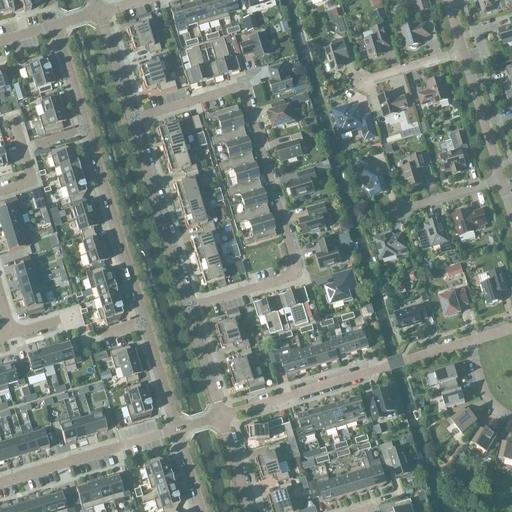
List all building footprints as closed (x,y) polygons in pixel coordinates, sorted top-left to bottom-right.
[(31,11),(30,9),(29,5),(31,2),(37,6),(40,0),(0,0),(0,17),(23,11),(24,13),(31,11)] [(219,21),(212,0),(205,0),(205,1),(202,2),(202,1),(208,24),(219,21)] [(212,0),(219,21),(229,18),(228,14),(223,0),(212,0)] [(223,0),(228,14),(239,11),(235,0),(223,0)] [(425,0),(416,0),(420,12),(428,10),(425,0)] [(479,0),(484,15),(497,11),(497,10),(496,10),(494,3),(505,0),(479,0)] [(208,24),(202,1),(195,3),(195,4),(192,5),(192,4),(191,4),(197,23),(198,27),(208,24)] [(187,26),(197,23),(191,4),(188,5),(188,6),(182,8),(181,7),(187,26)] [(174,11),(171,12),(177,33),(188,30),(187,26),(181,7),(174,10),(174,11)] [(130,37),(131,41),(150,35),(147,25),(153,23),(151,16),(139,20),(140,26),(126,30),(129,38),(130,37)] [(244,19),(248,32),(257,29),(253,16),(244,19)] [(500,34),(498,34),(500,41),(502,41),(503,45),(511,42),(511,18),(510,19),(511,25),(498,30),(500,34)] [(470,36),(483,34),(481,22),(468,24),(470,36)] [(421,45),(420,39),(430,36),(427,24),(416,27),(415,25),(402,29),(408,49),(421,45)] [(383,50),(390,48),(388,41),(384,26),(372,30),(374,38),(357,43),(360,53),(367,51),(370,60),(377,58),(377,56),(385,54),(383,50)] [(243,56),(250,54),(250,53),(253,52),(255,59),(270,54),(269,52),(271,52),(269,44),(267,44),(264,34),(249,39),(250,42),(239,45),(243,56)] [(150,35),(131,41),(132,45),(131,45),(133,53),(147,49),(149,54),(161,51),(159,44),(154,46),(150,35)] [(224,40),(217,42),(223,61),(227,74),(231,73),(232,74),(240,72),(236,57),(234,57),(233,59),(231,59),(229,59),(227,58),(226,57),(226,55),(226,53),(227,52),(225,44),(231,43),(230,38),(224,40)] [(324,50),(324,51),(325,51),(329,64),(325,65),(327,73),(338,70),(338,69),(345,66),(344,66),(343,61),(349,59),(343,39),(331,43),(333,48),(324,50)] [(210,44),(204,46),(206,50),(212,48),(214,56),(216,56),(217,58),(218,60),(218,61),(217,63),(215,64),(214,65),(212,64),(210,64),(214,79),(222,77),(222,76),(227,74),(223,61),(217,42),(210,44)] [(198,48),(192,50),(197,68),(201,82),(206,80),(206,82),(214,79),(210,64),(208,65),(207,67),(205,67),(203,67),(202,66),(201,65),(200,63),(200,61),(202,59),(200,52),(206,50),(204,46),(198,48)] [(185,52),(179,54),(180,58),(186,56),(189,64),(191,64),(192,65),(192,67),(192,69),(191,71),(190,72),(188,72),(186,72),(184,72),(189,87),(197,85),(197,83),(201,82),(197,68),(192,50),(185,51),(185,52)] [(152,64),(138,69),(140,76),(142,76),(143,79),(162,73),(167,72),(164,61),(168,60),(166,54),(162,55),(150,58),(152,64)] [(31,66),(24,68),(28,80),(33,78),(32,78),(52,72),(50,65),(48,66),(47,62),(43,63),(42,57),(30,60),(31,66)] [(272,81),(269,82),(273,96),(292,90),(288,76),(285,77),(281,66),(268,70),(272,81)] [(32,78),(33,78),(36,89),(38,89),(40,95),(52,91),(50,85),(54,84),(52,80),(55,79),(52,72),(32,78)] [(144,83),(142,83),(145,91),(159,87),(161,93),(176,88),(175,81),(171,83),(167,72),(162,73),(143,79),(144,83)] [(0,94),(5,93),(11,91),(6,74),(0,75),(0,94)] [(418,95),(422,106),(433,103),(434,104),(448,100),(442,79),(427,83),(430,91),(418,95)] [(398,100),(395,101),(392,94),(378,98),(384,118),(398,114),(398,112),(408,109),(405,97),(398,99),(398,100)] [(41,105),(44,116),(64,110),(62,104),(60,104),(58,100),(55,101),(53,95),(41,98),(43,104),(41,105)] [(270,114),(268,115),(270,121),(272,121),(274,128),(287,124),(288,126),(296,123),(294,115),(292,116),(289,107),(287,108),(285,101),(271,105),(273,112),(270,113),(270,114)] [(346,107),(334,111),(341,135),(361,129),(364,141),(377,138),(370,115),(364,117),(360,106),(347,110),(346,107)] [(217,119),(219,126),(241,120),(237,107),(205,116),(206,121),(215,118),(217,119)] [(44,116),(39,117),(42,129),(43,129),(44,135),(63,129),(62,123),(65,122),(64,118),(66,117),(64,110),(44,116)] [(202,128),(198,116),(191,118),(195,130),(202,128)] [(211,139),(212,142),(245,133),(241,120),(219,126),(222,134),(220,136),(211,139)] [(177,123),(156,130),(159,137),(160,137),(161,140),(180,135),(186,133),(184,125),(178,127),(177,123)] [(421,134),(419,128),(413,130),(400,133),(402,140),(414,136),(421,134)] [(450,136),(453,146),(455,152),(441,156),(446,173),(452,171),(453,175),(461,173),(460,169),(466,167),(461,150),(467,148),(463,132),(456,135),(450,136)] [(197,135),(198,141),(205,139),(203,133),(197,135)] [(225,145),(227,152),(249,146),(245,133),(212,142),(213,146),(222,144),(225,145)] [(278,147),(282,162),(302,156),(298,142),(303,140),(301,134),(290,137),(292,143),(278,147)] [(162,144),(161,144),(163,152),(183,146),(180,135),(161,140),(162,144)] [(392,144),(384,147),(387,155),(395,152),(392,144)] [(66,146),(50,152),(55,169),(59,167),(78,161),(77,161),(74,151),(68,152),(66,146)] [(183,146),(163,152),(165,159),(167,159),(168,162),(187,156),(183,146)] [(219,165),(220,168),(252,159),(249,146),(227,152),(229,159),(228,162),(219,165)] [(169,166),(167,166),(170,174),(184,170),(186,176),(198,172),(192,155),(187,156),(168,162),(169,166)] [(418,170),(426,168),(422,155),(410,158),(413,165),(402,168),(408,188),(423,184),(421,176),(420,176),(418,170)] [(358,174),(364,177),(360,184),(367,187),(369,190),(371,197),(383,194),(386,192),(382,177),(375,173),(379,166),(364,158),(360,166),(362,167),(358,174)] [(233,171),(235,178),(256,172),(252,159),(220,168),(221,172),(230,169),(233,171)] [(78,161),(59,167),(62,177),(81,172),(78,161)] [(289,184),(293,199),(314,193),(312,184),(317,183),(316,177),(313,170),(298,175),(300,181),(289,184)] [(62,177),(57,178),(61,189),(65,188),(83,182),(80,172),(81,172),(62,177)] [(187,181),(173,186),(175,193),(177,193),(178,196),(203,189),(200,178),(198,172),(186,176),(187,181)] [(227,190),(228,194),(260,185),(256,172),(235,178),(237,185),(236,188),(227,190)] [(83,182),(65,188),(69,198),(70,204),(73,203),(83,200),(81,194),(87,193),(83,182)] [(240,197),(243,204),(264,197),(260,185),(228,194),(229,198),(238,195),(240,197)] [(45,208),(40,189),(31,192),(37,210),(45,208)] [(179,200),(178,200),(180,208),(206,200),(203,189),(178,196),(179,200)] [(213,191),(215,197),(222,195),(220,189),(213,191)] [(234,216),(236,220),(268,210),(264,197),(243,204),(245,211),(243,214),(234,216)] [(16,198),(0,203),(0,221),(16,216),(21,215),(16,198)] [(337,198),(330,200),(332,208),(339,206),(337,198)] [(74,209),(72,210),(76,221),(96,215),(94,208),(92,209),(90,204),(87,205),(85,199),(83,200),(73,203),(74,209)] [(206,200),(180,208),(182,215),(184,215),(185,219),(204,213),(209,211),(206,200)] [(58,217),(72,212),(69,203),(55,208),(58,217)] [(326,228),(323,218),(328,216),(324,205),(308,210),(310,217),(300,220),(304,235),(312,233),(312,235),(320,233),(319,230),(326,228)] [(248,222),(250,230),(272,223),(268,210),(236,220),(237,224),(246,221),(248,222)] [(453,215),(459,237),(474,232),(475,233),(486,230),(485,225),(487,225),(483,210),(469,214),(468,211),(453,215)] [(186,222),(184,222),(186,230),(201,226),(202,232),(214,228),(212,222),(207,223),(204,213),(185,219),(186,222)] [(16,216),(0,221),(0,222),(3,232),(24,225),(21,215),(16,216)] [(96,215),(76,221),(79,232),(81,231),(83,237),(95,233),(94,228),(97,227),(96,222),(98,221),(96,215)] [(430,223),(424,225),(426,230),(418,233),(423,251),(433,249),(432,248),(439,245),(442,255),(451,252),(449,243),(442,220),(436,221),(430,222),(430,223)] [(272,223),(250,230),(253,237),(251,240),(242,242),(244,246),(276,237),(272,223)] [(24,225),(3,232),(6,242),(5,242),(6,242),(27,236),(24,225)] [(204,237),(190,242),(192,249),(194,249),(195,252),(214,246),(211,236),(216,234),(214,228),(202,232),(204,237)] [(85,243),(82,243),(86,255),(106,249),(104,242),(102,243),(100,238),(97,239),(95,233),(83,237),(85,243)] [(376,242),(374,243),(379,257),(380,257),(381,260),(397,256),(398,257),(408,254),(407,249),(402,234),(391,238),(389,234),(382,236),(382,237),(375,239),(376,242)] [(27,236),(6,242),(9,253),(31,246),(27,236)] [(319,243),(321,250),(322,249),(323,253),(316,255),(321,270),(341,263),(337,249),(334,250),(330,239),(319,243)] [(196,256),(194,256),(197,264),(223,256),(219,245),(214,246),(195,252),(196,256)] [(38,264),(55,259),(52,248),(35,253),(38,264)] [(106,249),(86,255),(89,266),(91,265),(93,271),(103,268),(105,268),(104,262),(107,261),(106,256),(108,256),(106,249)] [(238,251),(232,253),(234,259),(240,257),(238,251)] [(223,256),(197,264),(199,271),(200,271),(202,275),(220,269),(226,267),(223,256)] [(16,268),(13,269),(17,280),(38,273),(35,262),(31,264),(29,258),(14,262),(16,268)] [(242,262),(235,264),(239,276),(245,274),(242,262)] [(446,269),(449,278),(463,274),(460,264),(446,269)] [(203,278),(201,278),(203,286),(229,278),(226,267),(220,269),(202,275),(203,278)] [(93,271),(86,273),(91,290),(96,289),(96,288),(114,283),(111,272),(105,274),(103,268),(93,271)] [(492,281),(482,284),(488,305),(490,304),(491,305),(493,305),(495,304),(495,302),(502,300),(500,294),(507,291),(501,270),(490,273),(492,281)] [(338,276),(340,285),(326,289),(329,296),(326,297),(328,303),(331,303),(331,305),(344,301),(344,303),(353,301),(351,295),(349,296),(348,291),(357,289),(352,271),(338,276)] [(38,273),(17,280),(20,290),(37,285),(42,284),(38,273)] [(114,283),(96,288),(96,289),(99,299),(117,293),(114,283)] [(37,285),(20,290),(23,300),(40,295),(37,285)] [(292,292),(302,326),(309,324),(309,323),(315,322),(315,321),(314,317),(308,319),(306,313),(304,312),(303,310),(302,309),(302,307),(303,305),(304,304),(306,304),(308,304),(310,303),(305,288),(297,291),(297,292),(293,293),(292,292)] [(442,298),(440,298),(446,317),(448,317),(448,318),(458,315),(458,314),(460,313),(458,308),(467,305),(463,291),(452,295),(451,293),(446,293),(442,296),(442,298)] [(288,293),(279,296),(284,311),(286,310),(287,309),(289,309),(291,309),(292,310),(293,311),(294,313),(294,315),(292,316),(294,323),(288,325),(290,329),(296,328),(302,326),(292,292),(292,294),(288,295),(288,293)] [(117,293),(99,299),(102,309),(120,304),(117,294),(117,293)] [(40,295),(23,300),(25,307),(24,307),(27,317),(45,312),(43,306),(48,305),(45,294),(40,295)] [(267,300),(277,333),(284,331),(289,329),(290,329),(288,325),(282,327),(280,320),(278,319),(277,318),(276,316),(277,314),(277,313),(279,312),(280,311),(282,311),(284,311),(279,296),(271,298),(272,300),(268,301),(267,300)] [(262,301),(254,304),(258,318),(260,318),(261,316),(263,316),(265,316),(266,317),(267,319),(268,320),(268,322),(267,324),(269,331),(263,333),(264,337),(270,335),(277,333),(267,300),(267,301),(263,303),(262,301)] [(102,309),(97,310),(100,321),(105,320),(107,326),(119,322),(117,316),(123,315),(120,304),(102,309)] [(395,313),(400,330),(422,324),(421,321),(428,319),(423,305),(416,307),(416,309),(396,315),(396,313),(395,313)] [(220,334),(221,337),(239,332),(239,331),(236,321),(242,319),(240,313),(228,317),(230,323),(216,327),(218,334),(220,334)] [(353,333),(359,352),(369,349),(367,339),(369,339),(367,333),(365,334),(362,326),(351,329),(352,333),(353,333)] [(222,341),(220,341),(222,349),(237,345),(238,351),(250,347),(245,330),(239,331),(239,332),(221,337),(222,341)] [(348,355),(359,352),(353,333),(352,333),(343,336),(348,355)] [(338,358),(348,355),(343,336),(332,339),(333,342),(338,358)] [(64,344),(58,346),(63,363),(65,368),(76,365),(81,363),(79,353),(75,341),(64,344)] [(322,341),(311,344),(312,348),(318,367),(328,364),(323,345),(322,341)] [(338,358),(333,342),(323,345),(328,364),(339,361),(338,358)] [(58,347),(48,350),(53,366),(63,363),(58,346),(58,347)] [(111,358),(115,369),(120,368),(140,362),(138,355),(135,356),(134,351),(131,353),(129,347),(110,352),(112,358),(111,358)] [(308,370),(302,351),(301,348),(290,351),(292,355),(297,373),(308,370)] [(302,351),(308,370),(318,367),(312,348),(302,351)] [(297,373),(292,355),(290,351),(285,352),(284,349),(273,353),(277,365),(283,363),(286,376),(290,375),(291,375),(297,373)] [(38,352),(38,353),(43,370),(53,366),(48,350),(38,353),(38,352)] [(241,361),(227,365),(229,373),(231,372),(232,376),(251,370),(248,359),(254,358),(252,351),(240,355),(241,361)] [(29,362),(23,363),(27,379),(44,374),(43,370),(38,353),(27,356),(29,362)] [(105,353),(95,356),(97,362),(107,359),(105,353)] [(140,362),(120,368),(123,379),(125,379),(127,384),(139,381),(137,375),(141,374),(139,369),(142,369),(140,362)] [(13,365),(2,368),(7,386),(17,382),(19,387),(25,385),(21,373),(19,366),(13,368),(13,365)] [(454,367),(435,373),(439,385),(444,384),(446,390),(460,385),(458,380),(454,367)] [(233,379),(232,380),(234,387),(248,383),(250,389),(266,384),(264,378),(260,379),(257,368),(251,370),(232,376),(233,379)] [(106,381),(117,380),(117,369),(106,370),(106,381)] [(123,396),(126,407),(151,400),(149,393),(147,394),(145,389),(142,391),(140,385),(128,388),(130,394),(123,396)] [(460,385),(446,390),(447,395),(442,397),(446,409),(465,403),(462,391),(461,391),(460,385)] [(375,401),(369,403),(374,421),(386,418),(385,414),(394,411),(394,409),(395,409),(393,403),(392,403),(388,389),(373,393),(375,401)] [(351,401),(350,401),(357,423),(368,420),(361,398),(361,397),(354,397),(354,400),(351,401)] [(151,400),(126,407),(130,419),(132,425),(150,419),(149,413),(152,412),(151,407),(153,407),(151,400)] [(351,401),(343,400),(343,403),(341,404),(340,404),(347,426),(357,423),(350,401),(351,401)] [(340,404),(333,404),(333,406),(330,407),(336,429),(347,426),(340,404),(341,404),(340,404)] [(323,410),(320,410),(319,411),(325,429),(324,429),(326,433),(336,429),(330,407),(323,407),(323,410)] [(454,424),(462,434),(477,421),(469,412),(468,413),(464,408),(451,419),(455,424),(454,424)] [(101,410),(89,413),(91,418),(96,435),(107,432),(101,410)] [(320,410),(312,410),(312,413),(309,414),(314,432),(315,431),(324,429),(325,429),(319,411),(320,410)] [(309,413),(302,413),(302,416),(298,417),(302,429),(296,430),(300,442),(306,440),(305,439),(316,435),(315,431),(314,432),(309,414),(309,413)] [(86,438),(81,421),(79,416),(70,419),(71,424),(76,441),(78,440),(86,438)] [(96,435),(91,418),(81,421),(86,438),(96,435)] [(76,441),(71,424),(70,419),(52,424),(56,436),(62,435),(65,444),(76,441)] [(295,438),(290,423),(284,425),(282,419),(264,425),(264,427),(255,428),(254,425),(246,427),(249,437),(250,436),(251,441),(270,439),(270,430),(284,426),(288,440),(295,438)] [(476,447),(487,453),(497,436),(487,429),(485,431),(480,428),(471,443),(477,446),(476,447)] [(23,438),(28,455),(38,452),(33,435),(32,431),(21,434),(23,438)] [(44,432),(33,435),(38,452),(49,449),(44,432)] [(13,442),(18,458),(28,455),(23,438),(21,434),(11,437),(13,442)] [(504,460),(511,462),(511,441),(509,441),(508,443),(502,442),(498,458),(504,459),(504,460)] [(13,442),(2,445),(7,461),(18,458),(13,442)] [(388,470),(394,468),(397,477),(410,473),(403,448),(395,451),(392,443),(380,446),(388,470)] [(270,454),(255,459),(258,466),(259,466),(260,469),(279,464),(285,462),(280,445),(268,448),(270,454)] [(322,455),(320,450),(320,448),(303,453),(305,457),(309,458),(322,455)] [(149,467),(145,469),(148,479),(171,473),(171,472),(170,472),(167,462),(161,464),(160,458),(148,461),(149,467)] [(366,490),(369,489),(371,491),(377,487),(376,487),(371,469),(369,463),(367,458),(362,460),(366,470),(360,472),(366,490)] [(380,460),(369,463),(371,469),(376,487),(379,486),(381,488),(387,484),(386,484),(387,483),(380,460)] [(261,473),(260,473),(262,481),(276,477),(278,483),(290,479),(288,473),(282,474),(279,464),(260,469),(261,473)] [(359,492),(360,494),(366,490),(360,472),(350,475),(356,493),(359,492)] [(171,473),(148,479),(151,490),(153,489),(156,488),(174,483),(171,473)] [(348,495),(350,497),(356,493),(350,475),(340,478),(345,496),(346,496),(348,495)] [(118,477),(107,480),(114,502),(125,498),(130,497),(128,490),(125,478),(119,480),(118,477)] [(329,504),(335,500),(335,499),(330,481),(329,477),(318,481),(318,482),(315,483),(315,481),(309,483),(313,499),(322,496),(324,502),(328,501),(329,504)] [(335,499),(338,498),(340,501),(346,496),(345,496),(340,478),(330,481),(335,499)] [(107,480),(97,483),(104,505),(114,502),(107,480)] [(87,486),(93,508),(104,505),(97,483),(87,486)] [(174,483),(156,488),(159,499),(177,493),(174,483)] [(281,493),(267,497),(269,505),(271,504),(272,508),(291,502),(288,491),(293,490),(291,483),(279,487),(281,493)] [(77,492),(69,494),(71,498),(73,506),(80,504),(83,511),(93,508),(87,486),(76,489),(77,492)] [(159,499),(154,500),(157,511),(162,509),(162,511),(174,511),(176,511),(174,506),(180,504),(177,493),(159,499)] [(62,494),(51,497),(55,511),(74,511),(73,506),(71,498),(64,500),(62,494)] [(51,497),(41,500),(44,511),(55,511),(51,497)] [(44,511),(41,500),(31,503),(33,511),(44,511)] [(273,511),(271,511),(300,511),(296,500),(291,502),(272,508),(273,511)] [(411,511),(410,508),(413,507),(411,500),(396,505),(398,505),(400,511),(396,511),(411,511)] [(33,511),(31,503),(20,506),(22,511),(33,511)]
